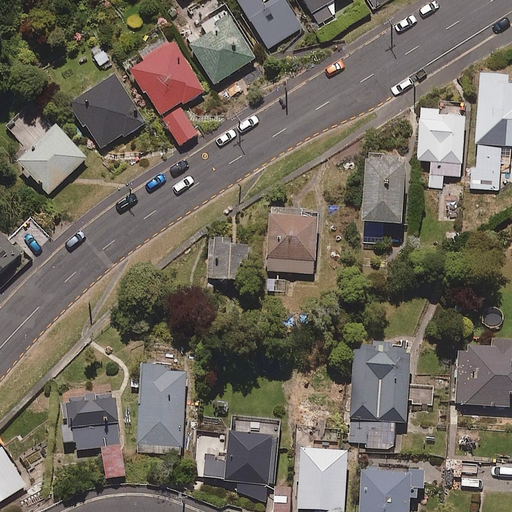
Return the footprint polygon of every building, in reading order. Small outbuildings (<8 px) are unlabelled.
[(301,29),(283,0),(235,0),(265,50),(283,40),(301,29)] [(299,0),(316,27),(339,13),(333,2),(336,0),(299,0)] [(256,58),(226,11),(199,28),(205,38),(190,48),(214,86),(256,58)] [(204,91),(173,45),(130,73),(179,147),(197,135),(179,108),(204,91)] [(85,125),(102,150),(122,136),(123,138),(145,124),(114,76),(68,106),(82,127),(85,125)] [(509,77),(478,76),(475,169),(471,169),(470,189),(499,190),(500,164),(510,165),(510,148),(511,148),(511,86),(509,86),(509,77)] [(30,150),(18,162),(33,177),(36,174),(53,191),(86,159),(30,103),(6,126),(30,150)] [(429,163),(429,189),(442,188),(442,177),(463,177),(462,140),(465,140),(465,116),(438,116),(437,109),(419,110),(419,122),(416,122),(417,163),(429,163)] [(401,228),(404,168),(399,167),(399,161),(365,159),(361,225),(401,228)] [(301,211),(269,209),(266,272),(314,275),(317,220),(300,219),(301,211)] [(490,223),(484,211),(465,220),(471,233),(490,223)] [(0,272),(21,253),(0,231),(0,272)] [(223,240),(210,240),(210,283),(239,283),(238,267),(248,266),(247,247),(223,248),(223,240)] [(511,342),(490,342),(490,349),(466,348),(466,354),(458,354),(455,406),(511,408),(511,342)] [(358,353),(352,352),(349,421),(406,423),(407,405),(432,406),(433,387),(408,386),(410,351),(393,350),(393,346),(373,345),(372,348),(358,347),(358,353)] [(182,448),(185,374),(168,373),(168,369),(142,367),(138,446),(182,448)] [(60,405),(63,445),(76,444),(76,449),(120,446),(116,400),(60,405)] [(226,437),(224,479),(223,484),(238,485),(237,493),(266,502),(271,437),(227,434),(226,437)] [(224,479),(226,437),(202,435),(199,477),(224,479)] [(0,501),(27,485),(1,446),(0,447),(0,501)] [(123,478),(121,450),(102,452),(104,480),(123,478)] [(300,452),(297,511),(305,511),(343,511),(346,454),(300,452)] [(424,474),(358,474),(358,511),(409,511),(409,498),(425,498),(424,474)] [(291,511),(291,488),(271,488),(270,511),(291,511)]
